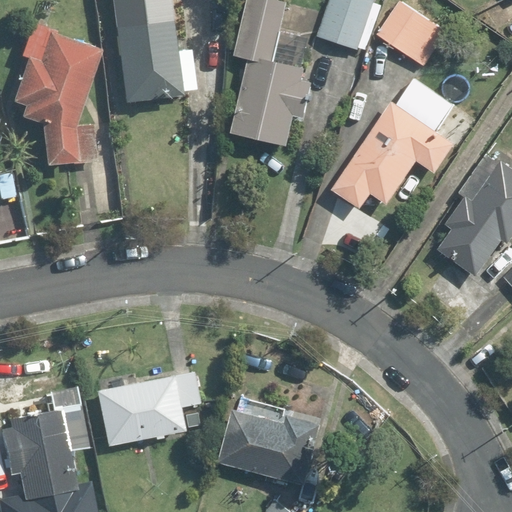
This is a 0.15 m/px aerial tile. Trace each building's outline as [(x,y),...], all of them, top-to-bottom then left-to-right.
[(102,0),(118,107),(176,99),(175,92),(189,90),(184,50),(171,52),(163,0),(102,0)] [(285,5),(263,0),(244,0),(230,60),(246,64),(228,140),(283,153),(291,121),(304,124),(314,86),(304,83),(311,54),(292,49),(287,68),(270,63),(285,5)] [(380,0),(324,0),(312,33),(362,51),(380,0)] [(444,35),(397,0),(371,34),(418,69),(444,35)] [(30,23),(13,55),(13,57),(22,59),(17,80),(8,80),(7,105),(16,106),(15,127),(41,127),(41,167),(92,168),(93,127),(71,126),(96,50),(52,38),(54,30),(30,23)] [(388,103),(327,193),(358,214),(369,198),(385,209),(414,167),(429,177),(450,147),(434,135),(455,104),(415,77),(394,107),(388,103)] [(449,230),(434,251),(474,278),(497,243),(505,248),(511,236),(511,172),(484,154),(457,194),(462,197),(442,225),(449,230)] [(511,289),(511,267),(501,279),(511,289)] [(199,368),(100,387),(111,445),(210,425),(199,368)] [(0,416),(0,417),(12,473),(21,471),(25,487),(0,492),(0,511),(97,511),(91,486),(84,488),(74,444),(96,439),(87,397),(0,416)] [(235,410),(226,460),(312,476),(322,420),(295,415),(293,421),(235,410)] [(304,511),(282,496),(270,511),(304,511)]
